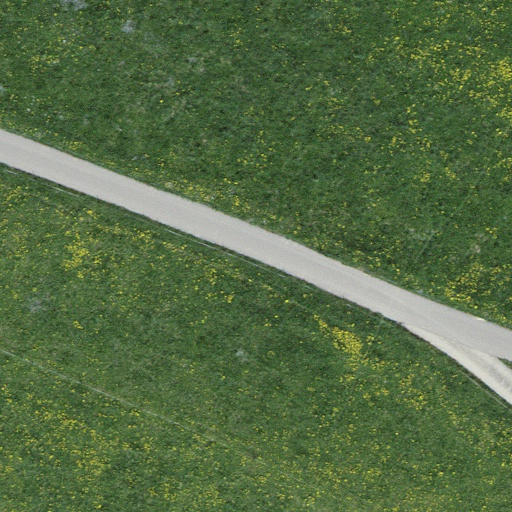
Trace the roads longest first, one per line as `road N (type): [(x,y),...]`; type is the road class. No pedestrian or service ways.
road 1 (unclassified): [(0,145),(511,346)]
road 2 (track): [(402,305),(511,384)]
